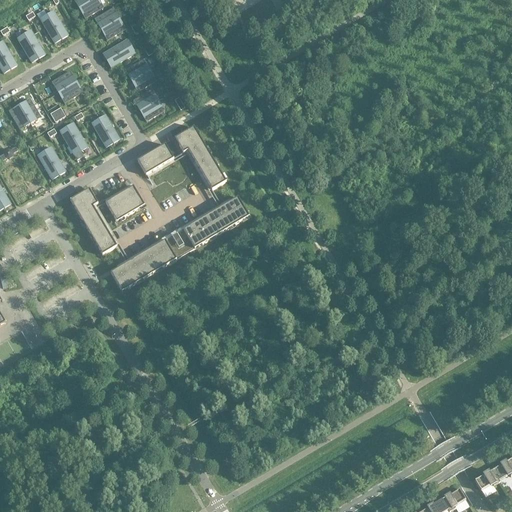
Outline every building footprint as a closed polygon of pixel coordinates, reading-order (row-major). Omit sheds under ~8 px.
[(73,0),(79,9),(94,0),(73,0)] [(103,9),(97,0),(94,0),(79,9),(85,20),(103,9)] [(95,21),(101,31),(119,20),(113,10),(95,21)] [(47,17),(61,41),(68,37),(54,12),(47,17)] [(54,45),(61,41),(47,17),(40,21),(54,45)] [(125,31),(119,20),(101,31),(107,41),(125,31)] [(31,32),(24,36),(38,60),(45,56),(31,32)] [(31,64),(38,60),(24,36),(17,40),(31,64)] [(103,55),(107,62),(131,48),(127,41),(103,55)] [(3,43),(0,44),(0,53),(10,71),(17,67),(3,43)] [(135,55),(131,48),(107,62),(111,69),(135,55)] [(0,68),(3,75),(10,71),(0,53),(0,68)] [(126,72),(132,83),(150,72),(144,61),(126,72)] [(156,82),(150,72),(132,83),(138,93),(156,82)] [(52,84),(58,94),(76,83),(70,73),(52,84)] [(82,94),(76,83),(58,94),(64,104),(82,94)] [(134,102),(140,112),(158,102),(152,91),(134,102)] [(30,100),(19,107),(30,125),(40,118),(30,100)] [(164,112),(158,102),(140,112),(146,123),(164,112)] [(20,131),(30,125),(19,107),(9,113),(20,131)] [(105,117),(99,121),(113,145),(120,141),(105,117)] [(106,149),(113,145),(99,121),(92,125),(106,149)] [(73,124),(67,129),(81,153),(88,149),(73,124)] [(201,245),(207,241),(208,242),(209,242),(208,240),(214,237),(215,238),(228,230),(228,229),(234,225),(235,227),(242,222),(241,221),(247,217),(248,219),(249,218),(238,199),(231,203),(229,200),(220,206),(212,192),(226,183),(226,182),(224,183),(220,177),(222,176),(218,169),(216,169),(212,163),(214,162),(210,155),(208,156),(205,150),(206,149),(198,136),(197,137),(193,130),(195,130),(194,128),(175,140),(183,155),(174,160),(165,146),(137,162),(146,177),(146,176),(148,179),(187,156),(217,207),(128,260),(97,209),(105,204),(117,224),(118,223),(117,222),(123,218),(124,219),(137,211),(136,210),(143,206),(144,208),(145,207),(133,188),(131,185),(98,205),(89,191),(70,202),(71,203),(72,202),(76,208),(74,209),(82,222),(84,222),(87,228),(86,229),(90,236),(92,235),(95,241),(94,242),(95,243),(96,242),(100,249),(98,250),(102,257),(117,248),(125,262),(116,267),(118,270),(111,274),(122,293),(123,293),(122,291),(128,288),(129,289),(136,285),(136,283),(142,280),(143,281),(156,273),(155,272),(161,268),(162,270),(169,265),(168,264),(175,260),(176,262),(202,246),(201,245)] [(74,157),(81,153),(67,129),(60,133),(74,157)] [(51,149),(44,153),(59,177),(66,173),(51,149)] [(52,181),(59,177),(44,153),(38,157),(52,181)] [(0,187),(0,202),(4,209),(11,205),(0,187)] [(511,476),(511,466),(509,461),(492,471),(500,484),(499,482),(507,477),(507,478),(510,477),(510,478),(511,476)] [(500,484),(492,471),(475,482),(481,492),(489,487),(490,489),(493,487),(493,488),(500,484)] [(466,501),(459,491),(442,501),(448,511),(452,511),(456,510),(455,509),(458,508),(457,506),(466,501)] [(448,511),(442,501),(425,511),(447,511),(448,511),(447,511),(448,511)] [(496,506),(498,510),(506,505),(504,501),(496,506)]
